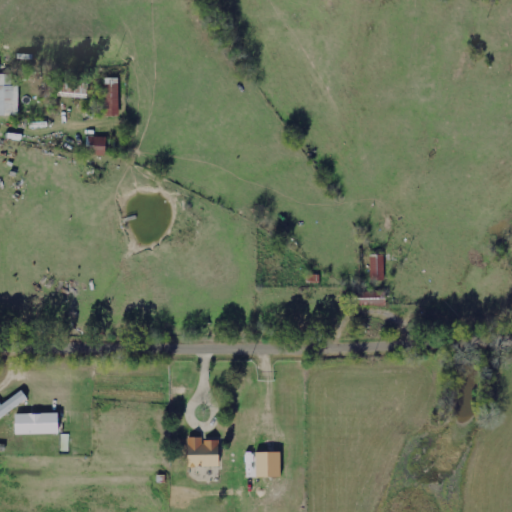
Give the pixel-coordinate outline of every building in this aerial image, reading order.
[(0,115),(20,115),(20,86),(14,86),(13,74),(0,74),(0,115)] [(120,78),(106,78),(107,115),(121,115),(120,78)] [(108,155),(109,136),(89,136),(88,155),(108,155)] [(372,254),(372,279),(386,279),(385,254),(372,254)] [(386,291),(356,292),(357,306),(387,305),(386,291)] [(60,410),(17,412),(17,434),(61,432),(60,410)] [(222,466),(221,437),(190,439),(190,467),(222,466)] [(258,476),(283,476),(283,451),(258,451),(258,476)]
